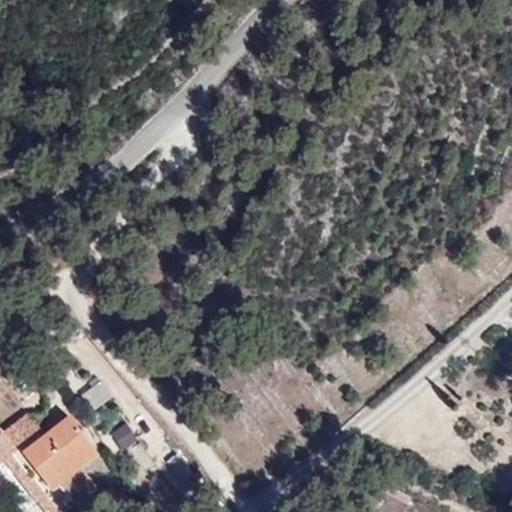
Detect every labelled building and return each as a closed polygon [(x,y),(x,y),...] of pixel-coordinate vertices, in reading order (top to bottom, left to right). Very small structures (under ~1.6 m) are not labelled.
[(0,355),(0,413),(11,432),(1,438),(16,462),(68,430),(53,405),(68,396),(43,355),(11,374),(0,355)] [(11,432),(0,413),(0,436),(1,438),(11,432)] [(119,451),(137,442),(127,422),(109,431),(119,451)] [(393,467),(370,456),(367,463),(389,474),(393,467)] [(465,511),(404,491),(398,509),(370,499),(364,511),(465,511)]
